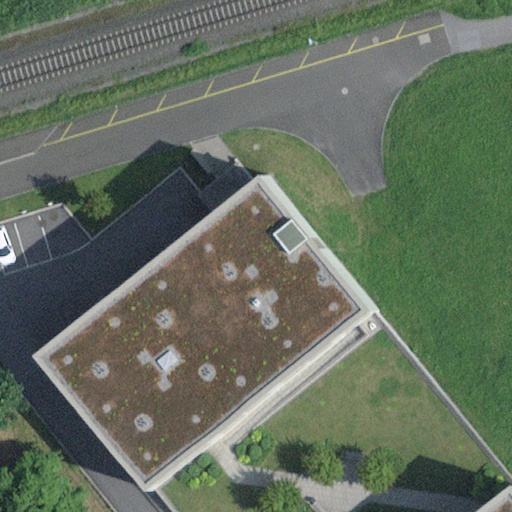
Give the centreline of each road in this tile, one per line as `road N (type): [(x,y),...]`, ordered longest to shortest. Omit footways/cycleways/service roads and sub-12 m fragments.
road 1 (residential): [(511,30),(0,181)]
road 2 (unknown): [(102,267),(223,429)]
